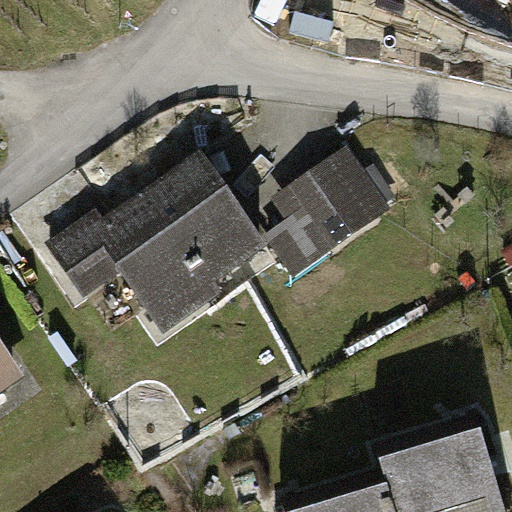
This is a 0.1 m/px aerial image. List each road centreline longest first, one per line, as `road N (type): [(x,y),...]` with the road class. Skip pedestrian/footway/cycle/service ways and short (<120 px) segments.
road 1 (residential): [(511,102),(189,33)]
road 2 (residential): [(0,187),(143,87),(189,33)]
